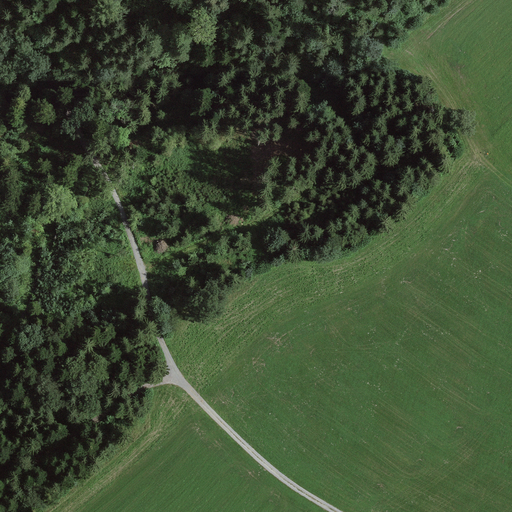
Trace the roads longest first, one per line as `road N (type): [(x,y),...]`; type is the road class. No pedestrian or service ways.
road 1 (track): [(336,511),(286,482),(174,372),(0,476)]
road 2 (track): [(0,42),(46,77),(109,188),(174,372)]
